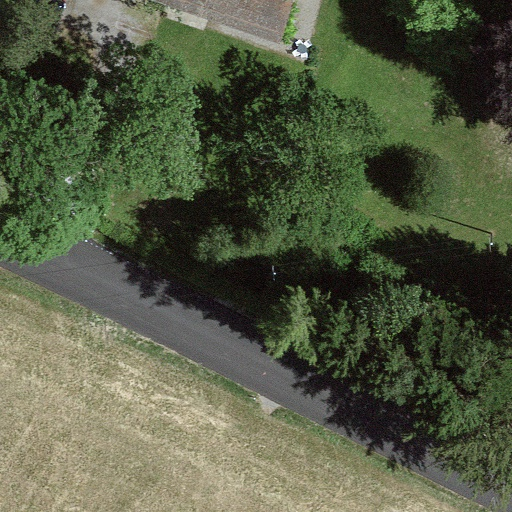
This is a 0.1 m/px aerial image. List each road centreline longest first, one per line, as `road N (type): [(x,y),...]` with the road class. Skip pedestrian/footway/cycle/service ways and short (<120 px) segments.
road 1 (tertiary): [(511,484),(0,233)]
road 2 (unknown): [(58,261),(147,54)]
